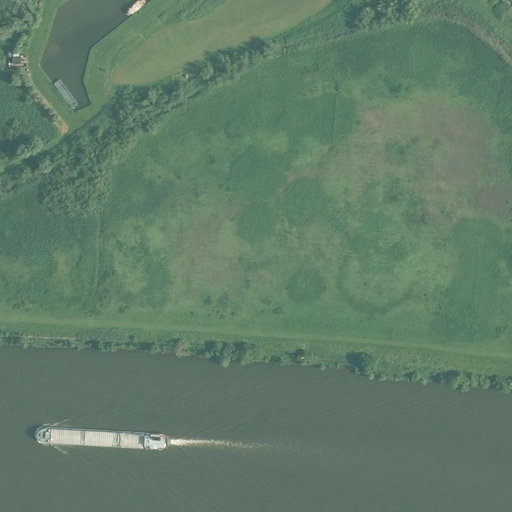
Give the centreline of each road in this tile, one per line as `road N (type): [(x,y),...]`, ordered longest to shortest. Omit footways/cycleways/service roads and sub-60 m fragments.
road 1 (track): [(0,317),(511,355)]
road 2 (track): [(161,0),(96,55),(91,117),(0,169)]
